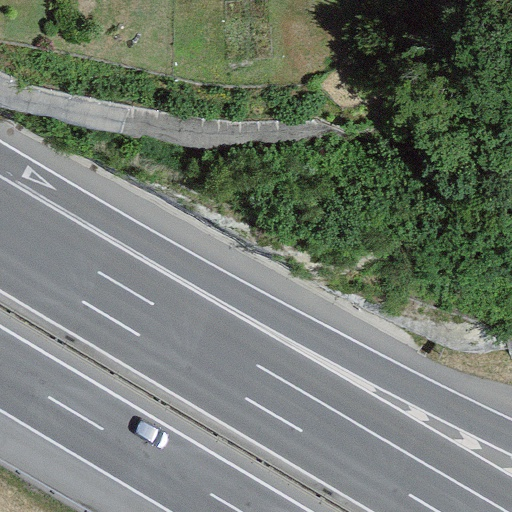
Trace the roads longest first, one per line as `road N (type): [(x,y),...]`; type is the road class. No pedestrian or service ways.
road 1 (motorway): [(511,440),(0,222)]
road 2 (motorway): [(471,511),(0,233)]
road 3 (motorway): [(0,368),(239,511)]
